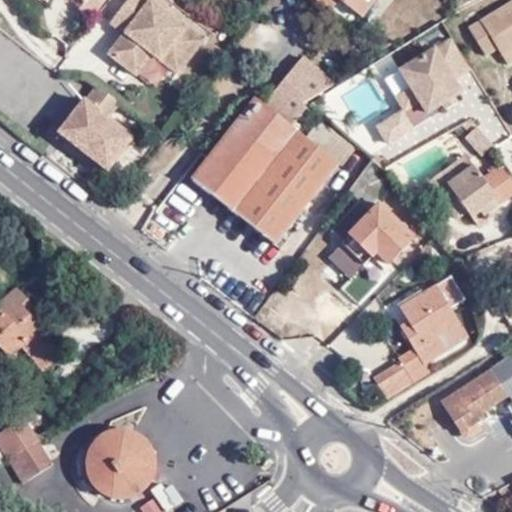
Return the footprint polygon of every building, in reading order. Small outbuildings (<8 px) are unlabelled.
[(86,0),(84,3),(80,8),(93,18),(106,0),(86,0)] [(131,25),(125,35),(111,56),(137,75),(152,55),(178,75),(203,42),(149,0),(129,0),(117,15),(131,25)] [(339,0),(363,18),(376,0),(313,0),(330,12),(339,0)] [(353,31),(363,18),(339,0),(330,12),(353,31)] [(507,65),(511,61),(511,3),(469,30),(485,57),(497,49),(507,65)] [(111,23),(125,35),(131,25),(117,15),(111,23)] [(427,113),(441,105),(455,97),(461,94),(454,82),(472,72),(452,40),(401,71),(420,102),(427,113)] [(403,112),(420,102),(401,71),(385,81),(403,112)] [(108,121),(122,104),(98,85),(60,133),(107,171),(132,141),(108,121)] [(295,91),(276,115),(300,134),(313,117),(316,114),(304,105),(308,101),(295,91)] [(455,97),(441,105),(445,110),(459,102),(455,97)] [(209,161),(193,182),(276,246),(340,165),(300,134),(276,115),(257,100),(209,161)] [(300,134),(340,165),(353,148),(313,117),(300,134)] [(472,121),(463,127),(471,135),(479,128),(472,121)] [(447,185),(474,166),(466,155),(424,186),(457,222),(469,215),(447,185)] [(391,179),(385,171),(374,159),(354,184),(347,193),(358,201),(372,212),(379,205),(396,185),(391,179)] [(488,171),(491,174),(500,167),(497,164),(488,171)] [(484,180),(474,166),(447,185),(469,215),(478,226),(487,220),(485,217),(511,194),(511,182),(500,167),(491,174),(484,180)] [(415,238),(379,205),(372,212),(358,201),(332,231),(343,242),(341,244),(364,267),(377,255),(388,265),(415,238)] [(400,362),(414,383),(434,371),(429,363),(469,338),(451,309),(465,300),(451,277),(400,308),(409,323),(401,327),(414,349),(398,360),(400,362)] [(36,367),(49,376),(65,354),(42,337),(32,330),(39,322),(22,310),(0,339),(0,359),(25,380),(36,367)] [(48,329),(39,322),(32,330),(42,337),(48,329)] [(65,354),(49,376),(63,387),(82,363),(68,351),(65,354)] [(511,355),(441,400),(463,436),(466,440),(470,440),(473,438),(493,426),(511,414),(511,355)] [(385,401),(414,383),(400,362),(373,378),(385,401)] [(431,435),(451,424),(440,405),(420,416),(431,435)] [(511,414),(493,426),(501,439),(511,434),(511,436),(511,414)] [(0,440),(0,454),(9,469),(39,449),(24,425),(0,440)] [(158,473),(159,467),(158,460),(156,453),(153,447),(149,442),(143,437),(137,434),(131,432),(124,431),(117,431),(111,433),(104,436),(99,440),(94,445),(90,451),(88,457),(87,464),(87,471),(88,477),(91,484),(94,489),(99,494),(105,498),(111,501),(118,503),(125,503),(131,502),(138,500),(144,496),(149,492),(153,486),(156,480),(158,473)] [(39,449),(9,469),(20,485),(49,466),(39,449)] [(130,511),(173,511),(162,490),(129,509),(130,511)]
